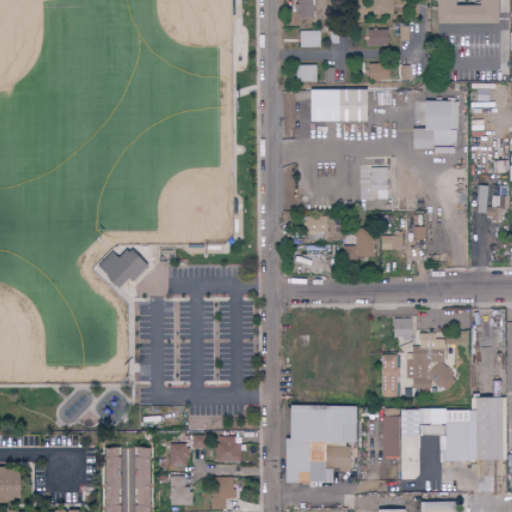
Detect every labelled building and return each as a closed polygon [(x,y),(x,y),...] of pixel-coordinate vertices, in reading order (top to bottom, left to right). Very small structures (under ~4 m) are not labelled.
[(313,18),(313,0),(297,0),(297,18),(313,18)] [(370,0),(371,15),(391,15),(390,0),(370,0)] [(432,0),(432,24),(495,25),(494,0),(475,0),(476,6),(451,6),(451,0),(432,0)] [(399,41),(408,41),(408,27),(398,27),(399,41)] [(386,46),(386,30),(366,31),(366,46),(386,46)] [(297,48),(318,48),(318,32),(298,31),(297,48)] [(295,82),(315,83),(316,66),(296,65),(295,82)] [(367,81),(386,81),(386,65),(366,66),(367,81)] [(323,84),(332,84),(333,68),(323,68),(323,84)] [(362,91),(306,91),(306,123),(362,122),(362,91)] [(416,102),(416,130),(408,130),(408,150),(433,150),(433,154),(453,154),(453,147),(457,147),(457,102),(416,102)] [(362,201),(387,200),(386,168),(370,169),(370,178),(361,179),(362,201)] [(503,221),(503,214),(509,214),(510,197),(492,196),(493,185),(487,185),(486,220),(503,221)] [(486,187),(476,186),(476,213),(485,214),(486,187)] [(324,217),(306,217),(306,241),(325,241),(324,217)] [(355,232),(354,247),(343,246),(342,258),(373,259),(374,239),(366,239),(366,232),(355,232)] [(402,236),(381,235),(380,251),(401,251),(402,236)] [(129,252),(146,268),(133,281),(127,277),(118,289),(95,268),(110,254),(118,261),(129,252)] [(409,319),(391,319),(391,339),(409,339),(409,319)] [(413,390),(434,390),(434,387),(446,387),(446,340),(435,340),(435,334),(418,334),(418,347),(407,347),(408,379),(413,379),(413,390)] [(381,397),(396,398),(397,355),(381,355),(381,397)] [(499,461),(499,397),(469,397),(469,410),(398,409),(397,415),(379,415),(379,457),(397,457),(397,480),(415,480),(415,435),(440,435),(440,461),(499,461)] [(353,407),(284,406),(283,482),(330,483),(330,470),(350,471),(350,448),(324,447),(324,442),(352,442),(353,407)] [(191,449),(204,449),(204,436),(191,435),(191,449)] [(241,462),(240,444),(235,444),(235,437),(215,437),(216,463),(241,462)] [(186,444),(168,444),(169,467),(186,467),(186,444)] [(121,511),(121,456),(118,456),(118,448),(101,448),(101,511),(121,511)] [(145,511),(144,448),(130,448),(130,511),(145,511)] [(14,469),(0,469),(0,500),(14,501),(14,469)] [(19,472),(13,473),(17,498),(22,497),(19,472)] [(190,506),(190,489),(183,489),(183,477),(170,476),(169,505),(190,506)] [(233,478),(212,478),(210,509),(224,510),(225,499),(232,499),(233,478)] [(417,511),(455,511),(455,501),(418,502),(417,511)]
